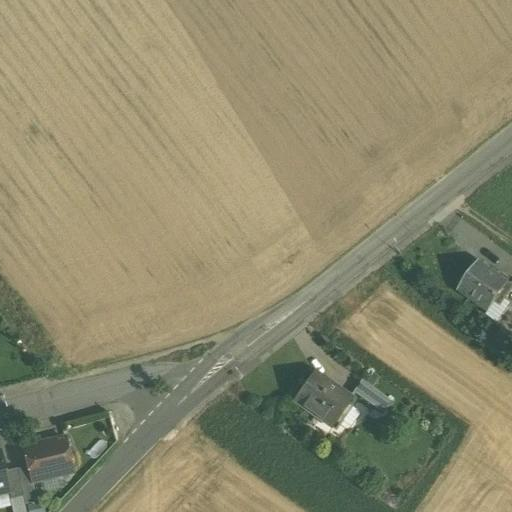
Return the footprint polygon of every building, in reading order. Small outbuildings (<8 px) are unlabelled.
[(511,289),(511,287),(478,263),(468,277),(460,280),(459,290),(459,291),(488,312),(495,304),(500,307),(511,289)] [(351,400),(314,374),(294,402),(331,428),(351,400)] [(391,403),(361,382),(352,394),(382,415),(391,403)] [(63,439),(24,448),(28,468),(32,484),(72,474),(70,468),(73,464),(71,459),(67,456),(63,439)] [(0,455),(0,495),(9,494),(4,473),(0,455)] [(32,484),(28,468),(16,470),(23,498),(24,505),(36,503),(32,484)] [(16,470),(4,473),(9,494),(11,501),(23,498),(16,470)]
